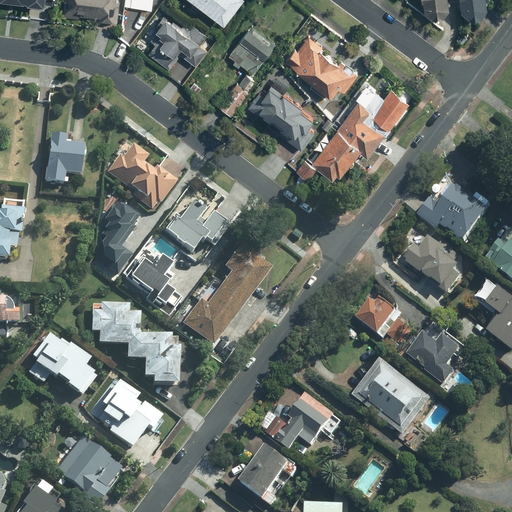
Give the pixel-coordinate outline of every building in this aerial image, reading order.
[(69,0),(68,14),(119,20),(120,0),(69,0)] [(154,0),(125,0),(125,13),(132,14),(133,5),(153,7),(154,0)] [(245,0),(201,0),(229,21),(245,0)] [(422,0),(423,6),(439,18),(449,4),(448,0),(422,0)] [(460,0),(461,6),(469,12),(480,10),(487,3),(486,0),(460,0)] [(208,50),(200,45),(210,32),(197,23),(191,30),(167,13),(159,25),(161,26),(153,37),(158,41),(150,52),(170,66),(186,43),(192,47),(187,55),(198,63),(208,50)] [(278,39),(255,23),(233,54),(256,70),(278,39)] [(337,94),(344,84),(349,87),(361,71),(356,67),(310,33),(291,59),(337,94)] [(253,90),(240,80),(223,103),(237,113),(253,90)] [(261,112),(262,109),(291,128),(293,125),(301,131),(295,140),(305,147),(317,128),(313,125),(319,115),(306,106),(307,103),(275,82),(268,94),(262,90),(252,106),(261,112)] [(360,97),(315,161),(337,176),(341,170),(346,173),(365,146),(375,153),(391,130),(369,115),(374,107),(360,97)] [(71,136),(54,134),(49,181),(65,183),(67,172),(85,174),(89,145),(70,143),(71,136)] [(122,154),(110,172),(133,188),(129,193),(158,212),(179,180),(159,166),(157,170),(146,163),(151,155),(135,144),(126,157),(122,154)] [(495,207),(461,184),(447,205),(434,197),(422,215),(443,229),(447,223),(473,241),(495,207)] [(210,243),(211,241),(215,244),(230,223),(216,214),(207,228),(200,223),(210,210),(199,203),(186,221),(177,214),(166,230),(198,252),(206,240),(210,243)] [(122,245),(143,217),(126,204),(113,206),(101,224),(108,230),(105,234),(107,236),(98,249),(99,261),(120,276),(136,255),(122,245)] [(0,267),(1,258),(12,259),(14,245),(22,246),(26,208),(4,205),(3,212),(0,211),(0,267)] [(423,247),(418,243),(407,256),(447,286),(465,263),(459,259),(464,252),(446,239),(443,243),(432,234),(423,247)] [(511,244),(504,239),(489,260),(511,277),(511,244)] [(244,246),(228,267),(235,273),(209,305),(203,300),(186,322),(217,346),(275,270),(251,252),(244,246)] [(145,255),(130,278),(169,306),(179,293),(170,287),(173,283),(168,279),(178,265),(166,256),(160,265),(145,255)] [(511,293),(505,288),(493,304),(505,313),(491,331),(511,346),(511,293)] [(0,323),(23,324),(23,311),(10,311),(10,293),(0,293),(0,323)] [(385,297),(381,302),(375,298),(361,316),(383,333),(397,315),(395,313),(399,309),(385,297)] [(144,314),(133,313),(133,306),(104,304),(104,312),(97,312),(96,332),(103,333),(103,344),(131,346),(131,359),(149,360),(148,377),(159,378),(159,385),(184,386),(186,349),(177,348),(177,334),(143,332),(144,314)] [(415,329),(400,319),(390,334),(405,344),(415,329)] [(442,341),(428,331),(410,354),(447,383),(458,368),(452,363),(465,348),(447,334),(442,341)] [(99,374),(90,367),(95,359),(74,345),(72,348),(54,335),(37,358),(41,360),(31,373),(48,385),(58,371),(75,383),(73,386),(85,394),(99,374)] [(433,396),(388,361),(360,396),(405,432),(433,396)] [(137,448),(153,427),(158,430),(167,417),(148,403),(145,407),(139,402),(143,397),(117,378),(90,414),(137,448)] [(339,413),(309,392),(288,422),(280,416),(268,433),(294,450),(304,435),(317,444),(339,413)] [(423,438),(416,431),(408,440),(415,446),(423,438)] [(127,466),(86,438),(62,472),(103,500),(127,466)] [(297,461),(272,444),(248,481),(273,498),(297,461)] [(0,511),(5,511),(8,507),(4,505),(9,493),(6,491),(8,482),(5,474),(0,471),(0,511)] [(69,511),(40,488),(27,504),(31,507),(26,511),(69,511)] [(348,511),(349,503),(311,502),(310,511),(348,511)]
